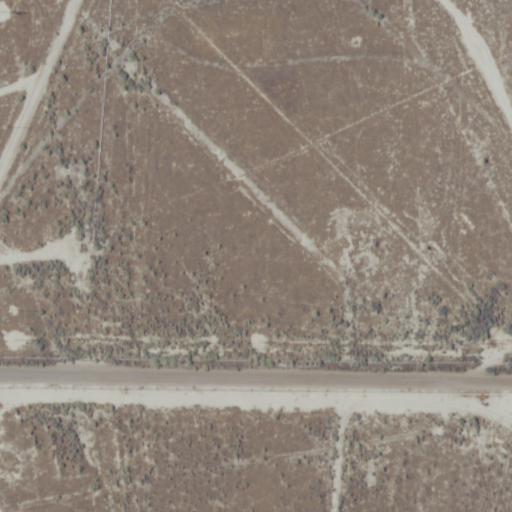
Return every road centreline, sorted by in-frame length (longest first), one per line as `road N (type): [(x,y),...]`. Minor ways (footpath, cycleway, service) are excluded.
road 1 (residential): [(511,380),(0,372)]
road 2 (residential): [(444,0),(507,104),(434,378)]
road 3 (residential): [(78,0),(0,173)]
